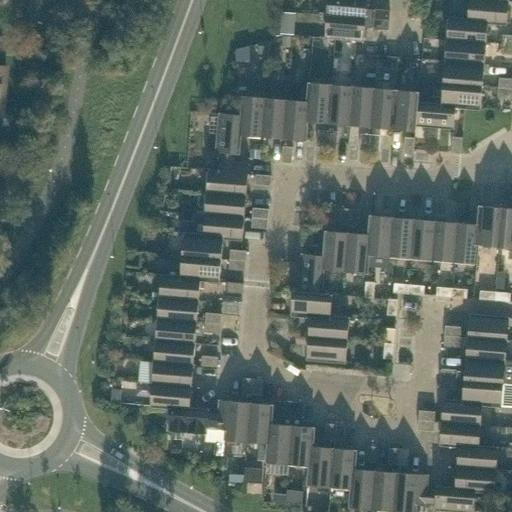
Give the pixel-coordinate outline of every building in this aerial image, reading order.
[(367,9),(367,0),(329,0),(328,15),(390,20),(391,11),(367,9)] [(507,24),(509,2),(488,0),(470,0),(469,19),(469,20),(488,22),(488,23),(507,24)] [(389,30),(390,20),(328,15),(326,37),(364,41),(365,28),(389,30)] [(469,20),(469,19),(450,18),(448,40),(487,43),(488,23),(488,22),(469,20)] [(511,45),(511,35),(503,35),(503,45),(511,45)] [(485,65),(487,43),(448,40),(447,62),(485,65)] [(511,55),(511,45),(503,45),(502,54),(511,55)] [(483,86),(485,65),(447,62),(445,83),(483,86)] [(511,88),(511,78),(500,78),(499,88),(511,88)] [(329,123),(332,85),(310,83),(308,102),(309,102),(308,121),(309,121),(329,123)] [(481,109),(483,86),(445,83),(443,104),(443,105),(456,106),(456,107),(464,108),(481,109)] [(351,125),(354,87),(332,85),(329,123),(351,125)] [(372,127),(376,89),(354,87),(351,125),(372,127)] [(511,98),(511,88),(499,88),(498,97),(511,98)] [(394,128),(397,90),(376,89),(372,127),(394,128)] [(416,130),(417,126),(419,102),(419,92),(397,90),(394,128),(416,130)] [(263,136),(266,98),(244,96),(242,116),(243,116),(241,135),(263,136)] [(284,138),(288,100),(266,98),(263,136),(284,138)] [(309,102),(308,102),(288,100),(284,138),(307,140),(309,121),(308,121),(309,102)] [(443,105),(443,104),(419,102),(417,126),(454,129),(456,107),(456,106),(443,105)] [(243,116),(242,116),(220,114),(217,152),(222,152),(220,171),(238,172),(238,164),(234,163),(235,153),(240,154),(241,135),(243,116)] [(327,147),(328,131),(319,130),(317,146),(327,147)] [(336,148),(338,132),(328,131),(327,147),(336,148)] [(370,151),(371,135),(362,134),(360,150),(370,151)] [(380,151),(381,136),(371,135),(370,151),(380,151)] [(462,154),(463,138),(453,137),(452,153),(462,154)] [(414,154),(415,138),(406,138),(404,153),(414,154)] [(292,163),(293,147),(284,146),(282,162),(292,163)] [(248,173),(249,164),(238,164),(238,172),(248,173)] [(238,172),(220,171),(210,170),(209,192),(246,195),(248,173),(238,172)] [(271,186),(272,176),(256,175),(255,184),(271,186)] [(245,217),(246,195),(209,192),(207,214),(245,217)] [(501,246),(503,208),(480,206),(479,225),(480,225),(478,244),(479,244),(501,246)] [(269,219),(269,210),(254,208),(253,218),(269,219)] [(350,225),(351,209),(341,208),(340,224),(350,225)] [(511,208),(503,208),(501,246),(511,246),(511,208)] [(359,226),(360,210),(351,209),(350,225),(359,226)] [(245,217),(207,214),(193,213),(192,222),(185,222),(184,233),(186,233),(205,234),(205,235),(224,237),(224,238),(243,240),(245,217)] [(390,256),(394,218),(371,216),(369,235),(370,235),(369,254),(370,254),(390,256)] [(268,228),(269,219),(253,218),(252,227),(268,228)] [(412,258),(415,219),(394,218),(390,256),(412,258)] [(433,259),(437,221),(415,219),(412,258),(433,259)] [(458,223),(454,223),(437,221),(433,259),(455,261),(458,223)] [(479,225),(462,223),(458,223),(455,261),(477,263),(479,244),(478,244),(480,225),(479,225)] [(313,246),(314,230),(304,229),(303,245),(313,246)] [(346,271),(349,233),(326,231),(324,256),(325,256),(323,269),(324,269),(346,271)] [(205,235),(205,234),(186,233),(184,255),(222,259),(224,238),(224,237),(205,235)] [(370,235),(369,235),(349,233),(346,271),(368,273),(370,254),(369,254),(370,235)] [(246,261),(247,251),(231,250),(230,259),(246,261)] [(325,256),(324,256),(302,254),(299,292),(322,294),(324,269),(323,269),(325,256)] [(220,282),(222,259),(184,255),(182,276),(182,277),(201,279),(201,280),(220,282)] [(245,270),(246,261),(230,259),(229,269),(245,270)] [(400,274),(399,284),(430,286),(431,276),(400,274)] [(182,277),(182,276),(163,275),(161,297),(199,300),(201,280),(201,279),(182,277)] [(243,293),(244,283),(228,282),(227,292),(243,293)] [(375,283),(367,282),(365,297),(374,298),(375,283)] [(410,285),(409,285),(395,284),(394,292),(409,293),(410,285)] [(424,295),(425,286),(410,285),(409,293),(424,295)] [(452,297),(453,289),(438,287),(437,296),(452,297)] [(467,290),(453,289),(452,297),(467,298),(467,290)] [(322,294),(299,292),(294,291),(292,315),(311,317),(311,315),(330,317),(330,316),(332,294),(322,294)] [(495,301),(496,292),(481,291),(480,299),(495,301)] [(510,302),(511,294),(496,292),(495,301),(510,302)] [(197,322),(199,300),(161,297),(159,319),(197,322)] [(396,315),(398,300),(389,299),(388,314),(396,315)] [(221,324),(222,314),(206,313),(205,322),(221,324)] [(330,316),(330,317),(311,315),(311,317),(310,337),(347,340),(349,317),(330,316)] [(507,340),(509,318),(471,315),(469,337),(507,340)] [(195,343),(197,322),(159,319),(158,340),(195,343)] [(220,334),(221,324),(205,322),(205,332),(220,334)] [(461,337),(462,327),(446,326),(445,336),(461,337)] [(394,344),(395,329),(387,328),(385,343),(394,344)] [(460,346),(461,337),(445,336),(444,345),(460,346)] [(346,363),(347,340),(310,337),(308,360),(346,363)] [(506,362),(507,340),(469,337),(467,359),(506,362)] [(194,365),(195,343),(158,340),(156,362),(194,365)] [(393,359),(394,344),(385,343),(384,358),(393,359)] [(218,367),(218,357),(203,356),(202,366),(218,367)] [(465,380),(504,384),(506,362),(467,359),(466,371),(458,370),(457,380),(465,380)] [(192,387),(194,365),(156,362),(154,383),(192,387)] [(458,370),(442,369),(441,379),(457,380),(458,370)] [(253,379),(250,379),(243,378),(242,394),(252,395),(253,379)] [(263,380),(256,379),(253,379),(252,395),(261,396),(263,380)] [(456,389),(457,380),(441,379),(441,388),(456,389)] [(502,406),(504,384),(465,380),(463,401),(463,402),(483,404),(483,405),(502,406)] [(190,408),(192,387),(154,383),(152,406),(171,407),(190,408)] [(463,402),(463,401),(445,399),(443,422),(481,425),(483,405),(483,404),(463,402)] [(227,412),(228,401),(220,401),(219,411),(227,412)] [(248,441),(251,403),(228,401),(227,412),(225,439),(248,441)] [(294,402),(291,402),(285,401),(283,417),(293,417),(294,402)] [(304,403),(297,402),(294,402),(293,417),(303,418),(304,403)] [(272,424),(273,405),(251,403),(248,441),(269,443),(270,443),(271,424),(272,424)] [(190,408),(171,407),(170,429),(208,432),(208,433),(208,437),(211,441),(225,442),(225,439),(227,412),(219,411),(219,415),(209,414),(209,409),(190,408)] [(435,421),(435,412),(420,410),(419,420),(435,421)] [(269,443),(267,462),(290,463),(292,426),(293,417),(283,417),(283,425),(272,424),(271,424),(270,443),(269,443)] [(302,426),(303,418),(293,417),(292,426),(290,463),(310,465),(311,465),(312,446),(313,446),(315,427),(302,426)] [(434,431),(435,421),(419,420),(418,430),(434,431)] [(479,446),(479,445),(481,425),(443,422),(441,445),(460,446),(460,445),(479,446)] [(336,425),(333,424),(326,424),(325,439),(335,440),(336,425)] [(346,425),(339,425),(336,425),(335,440),(344,441),(346,425)] [(479,445),(479,446),(460,445),(460,446),(458,467),(496,469),(498,447),(479,445)] [(334,448),(313,446),(312,446),(311,465),(310,465),(308,484),(331,486),(334,448)] [(377,463),(378,447),(368,446),(367,462),(377,463)] [(355,469),(357,450),(334,448),(331,486),(352,488),(353,488),(354,469),(355,469)] [(398,465),(399,449),(390,448),(389,464),(398,465)] [(409,450),(401,449),(399,449),(398,465),(408,466),(409,450)] [(495,492),(496,469),(458,467),(456,488),(476,490),(476,491),(495,492)] [(376,471),(355,469),(354,469),(353,488),(352,488),(350,507),(373,509),(376,471)] [(263,472),(246,470),(245,483),(262,484),(263,472)] [(394,511),(397,473),(376,471),(373,509),(394,511)] [(416,511),(418,503),(419,485),(420,475),(397,473),(394,511),(410,511),(416,511)] [(428,486),(428,476),(420,475),(419,485),(428,486)] [(264,496),(265,485),(244,483),(244,494),(264,496)] [(427,490),(428,486),(419,485),(418,503),(426,504),(427,490)] [(456,488),(437,486),(437,491),(436,505),(436,510),(467,511),(473,511),(476,491),(476,490),(456,488)] [(436,505),(437,491),(427,490),(426,504),(436,505)]
